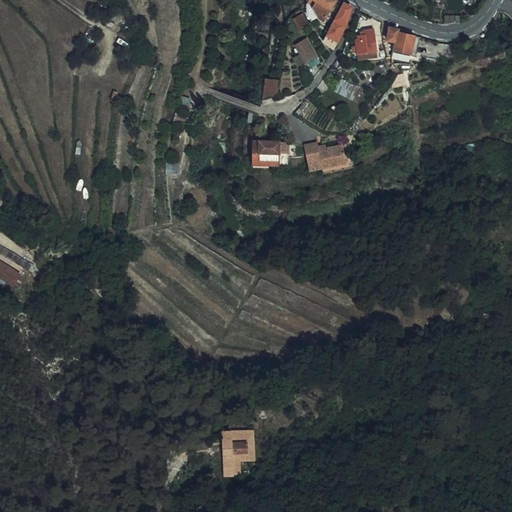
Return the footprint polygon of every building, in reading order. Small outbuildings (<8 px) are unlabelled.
[(339,0),(338,0),(318,0),(315,4),(320,16),(326,20),(339,0)] [(353,6),(346,2),(327,34),(338,40),(347,25),(353,6)] [(311,26),(303,16),(296,22),(304,32),(311,26)] [(397,43),(395,51),(413,54),(415,37),(399,33),(399,30),(390,28),(388,40),(397,43)] [(370,35),(367,35),(362,34),(362,35),(359,35),(360,39),(357,39),(358,51),(377,51),(376,35),(374,36),(370,35)] [(497,40),(498,41),(482,47),(487,59),(503,54),(502,52),(511,49),(511,47),(508,36),(497,40)] [(304,50),(309,60),(317,55),(307,37),(295,44),(300,53),(304,50)] [(300,53),(305,62),(309,60),(304,50),(300,53)] [(283,77),(270,76),(267,93),(280,96),(283,77)] [(356,100),(362,87),(342,78),(336,91),(356,100)] [(347,145),(356,139),(356,138),(353,133),(344,140),(347,145)] [(254,137),(252,152),(275,155),(279,155),(279,152),(281,141),(254,137)] [(289,154),(291,142),(281,141),(279,152),(289,154)] [(327,149),(321,150),(320,147),(319,142),(306,144),(310,170),(323,168),(336,165),(337,171),(355,168),(353,155),(347,156),(345,146),(327,149)] [(275,165),(275,155),(252,152),(251,162),(275,165)] [(0,266),(20,277),(24,271),(0,257),(0,266)] [(14,288),(20,277),(0,266),(0,284),(2,281),(14,288)] [(237,440),(239,448),(243,448),(254,445),(252,437),(237,440)]
